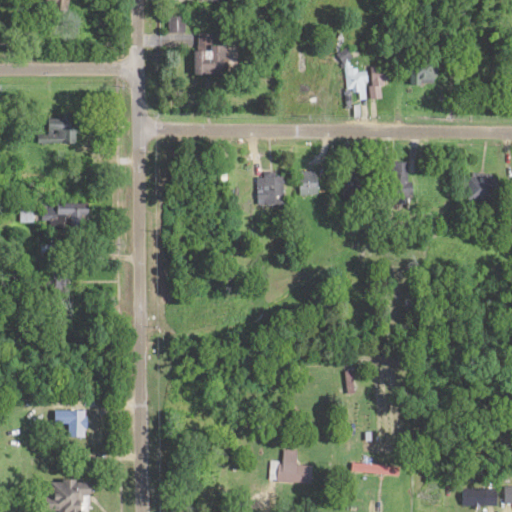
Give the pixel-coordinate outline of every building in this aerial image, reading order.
[(214,38),(199,38),(199,78),(230,78),(230,49),(214,49),(214,38)] [(344,95),(357,94),(357,101),(367,101),(365,73),(349,74),(347,53),(341,53),(344,95)] [(369,69),(371,101),(382,100),(380,84),(389,83),(388,60),(375,61),(375,69),(369,69)] [(411,69),(411,87),(439,87),(439,69),(411,69)] [(79,118),(50,118),(50,147),(79,147),(79,118)] [(317,174),(300,174),(300,197),(317,197),(317,174)] [(283,208),(283,176),(262,176),(262,208),(283,208)] [(470,176),(466,205),(494,209),(498,179),(470,176)] [(345,397),(354,396),(352,374),(343,375),(345,397)] [(53,428),(73,428),(73,436),(87,436),(86,414),(53,414),(53,428)] [(272,466),(272,486),(314,486),(314,469),(299,469),(299,453),(284,453),(283,466),(272,466)] [(89,511),(89,492),(80,492),(80,485),(55,485),(55,511),(89,511)] [(431,511),(444,511),(444,492),(431,492),(431,511)] [(464,509),(499,509),(499,492),(464,492),(464,509)]
